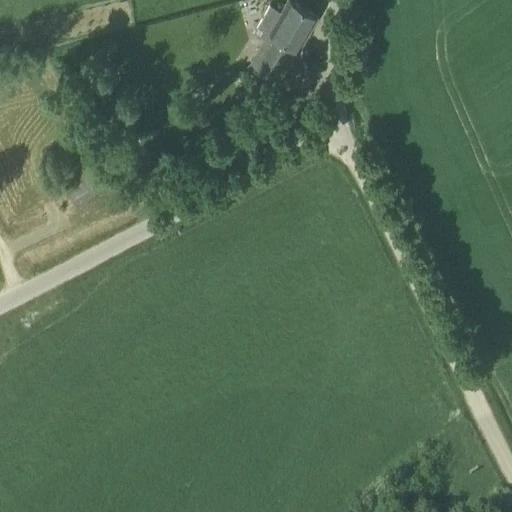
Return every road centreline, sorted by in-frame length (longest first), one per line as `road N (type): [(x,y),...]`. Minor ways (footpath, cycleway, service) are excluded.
road 1 (unclassified): [(0,306),(340,132)]
road 2 (unclassified): [(511,468),(340,132)]
road 3 (unclassified): [(340,132),(335,0)]
